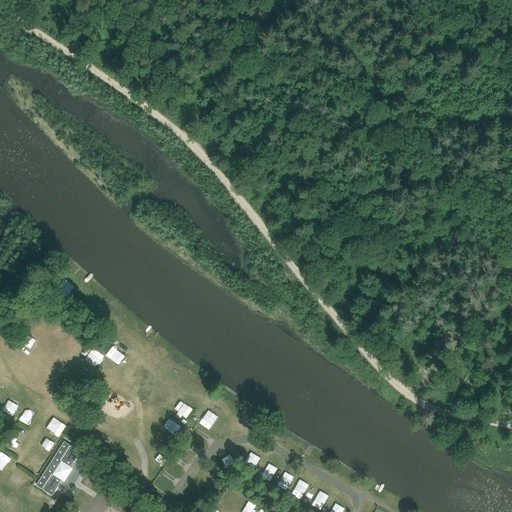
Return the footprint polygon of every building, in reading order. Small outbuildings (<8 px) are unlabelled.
[(2,339),(0,344),(0,349),(7,352),(11,343),(2,339)] [(114,348),(107,357),(117,364),(124,354),(114,348)] [(187,414),(193,407),(184,399),(178,407),(187,414)] [(20,423),(31,429),(33,424),(23,418),(20,423)] [(62,471),(82,484),(87,476),(67,463),(62,471)] [(243,501),(239,510),(243,511),(250,511),(253,505),(243,501)]
